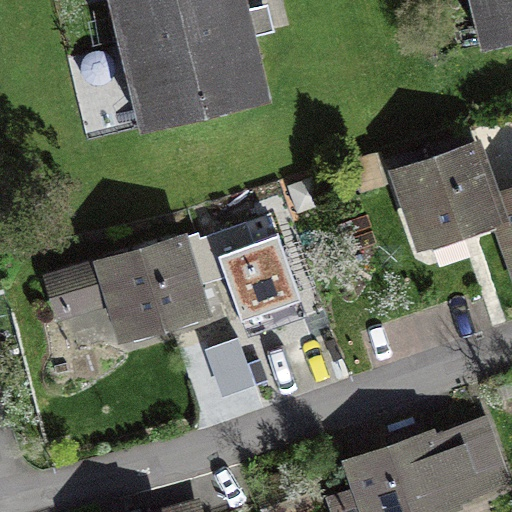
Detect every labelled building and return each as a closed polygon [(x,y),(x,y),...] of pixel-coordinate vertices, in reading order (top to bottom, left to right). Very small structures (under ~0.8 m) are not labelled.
[(248,0),(110,0),(139,131),(271,103),(248,0)] [(511,0),(468,0),(481,53),(511,45),(511,0)] [(423,241),(499,215),(492,195),(474,143),(398,170),(423,241)] [(511,188),(492,195),(499,215),(511,252),(511,188)] [(278,232),(253,241),(246,221),(212,233),(242,317),(300,297),(278,232)] [(207,266),(196,232),(51,276),(62,312),(114,296),(125,332),(202,309),(190,270),(207,266)] [(416,511),(505,481),(483,418),(425,437),(420,424),(391,434),(396,447),(354,462),(365,491),(336,501),(339,511),(416,511)]
